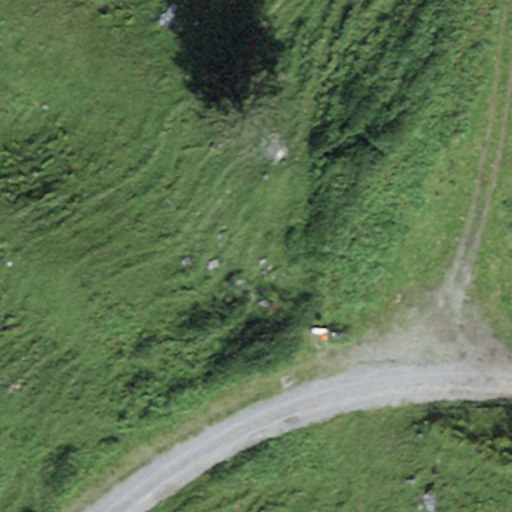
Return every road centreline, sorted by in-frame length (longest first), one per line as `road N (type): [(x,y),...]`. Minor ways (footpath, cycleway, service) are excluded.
road 1 (track): [(109,511),(162,463),(294,399),(405,380),(511,384)]
road 2 (track): [(405,380),(468,247),(511,32)]
